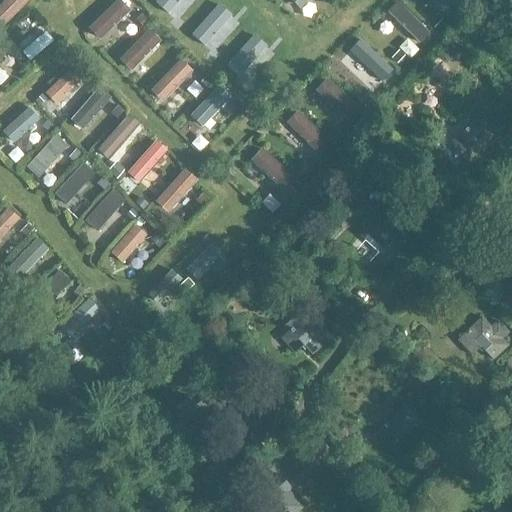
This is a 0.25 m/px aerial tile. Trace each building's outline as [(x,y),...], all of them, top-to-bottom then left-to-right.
[(0,36),(27,12),(17,0),(14,0),(0,13),(0,36)] [(311,0),(307,0),(300,13),(315,22),(324,8),(311,0)] [(397,3),(387,13),(419,43),(428,33),(397,3)] [(115,11),(83,40),(96,53),(127,24),(115,11)] [(141,15),(136,20),(144,28),(149,23),(141,15)] [(15,23),(9,29),(15,36),(22,31),(15,23)] [(155,25),(149,30),(153,34),(159,29),(155,25)] [(325,26),(316,35),(325,44),(321,48),(327,53),(330,50),(333,53),(342,45),(325,26)] [(48,30),(22,53),(30,62),(56,39),(48,30)] [(421,67),(430,57),(408,37),(399,47),(421,67)] [(452,41),(442,51),(451,59),(461,49),(452,41)] [(145,42),(116,69),(130,85),(160,58),(145,42)] [(399,51),(391,59),(396,63),(404,55),(399,51)] [(374,57),(365,66),(391,90),(399,82),(374,57)] [(86,74),(75,63),(44,93),(45,94),(55,105),(86,74)] [(145,104),(160,117),(190,83),(176,70),(145,104)] [(206,87),(214,80),(208,75),(201,82),(206,87)] [(314,91),(346,120),(357,107),(326,78),(314,91)] [(110,98),(98,87),(69,120),(70,120),(82,131),(110,98)] [(372,93),(364,102),(370,107),(378,99),(372,93)] [(42,95),(35,101),(39,106),(46,99),(42,95)] [(236,97),(231,103),(240,110),(245,105),(236,97)] [(316,153),(327,141),(297,111),(285,123),(316,153)] [(453,140),(472,161),(501,135),(482,114),(453,140)] [(340,133),(331,141),(339,149),(347,141),(340,133)] [(38,178),(67,146),(55,135),(26,167),(38,178)] [(250,161),(281,190),(293,177),(261,148),(250,161)] [(83,154),(77,149),(69,158),(75,163),(83,154)] [(65,205),(94,173),(83,162),(54,194),(65,205)] [(306,168),(299,176),(308,184),(316,177),(306,168)] [(163,229),(196,195),(181,181),(149,215),(163,229)] [(203,194),(195,201),(201,207),(208,199),(203,194)] [(239,199),(231,208),(253,227),(261,218),(239,199)] [(91,242),(112,216),(100,207),(79,233),(91,242)] [(0,215),(0,238),(19,219),(8,208),(7,208),(0,215)] [(379,215),(359,236),(388,262),(407,241),(379,215)] [(35,228),(29,223),(22,231),(28,236),(35,228)] [(134,225),(110,253),(122,263),(146,235),(134,225)] [(204,233),(194,243),(219,267),(225,261),(231,267),(235,263),(204,233)] [(165,242),(157,234),(151,241),(159,249),(165,242)] [(146,295),(153,302),(177,276),(169,269),(145,294),(146,295)] [(29,302),(40,313),(70,282),(58,271),(29,302)] [(318,279),(305,275),(302,285),(315,289),(318,279)] [(87,290),(80,285),(73,294),(80,299),(87,290)] [(75,308),(46,335),(54,344),(83,317),(75,308)] [(288,331),(280,339),(294,354),(303,347),(311,356),(332,338),(310,313),(299,322),(296,318),(285,327),(288,331)] [(490,327),(481,317),(456,341),(470,356),(480,348),(491,361),(508,346),(501,339),(508,333),(497,321),(490,327)] [(100,326),(106,333),(111,328),(104,322),(100,326)] [(91,352),(100,361),(126,333),(118,325),(117,325),(91,352)] [(187,396),(172,409),(185,426),(195,418),(203,427),(233,400),(223,388),(209,401),(206,397),(195,405),(187,396)] [(402,404),(372,436),(393,456),(424,424),(402,404)] [(253,407),(243,427),(257,434),(268,414),(253,407)] [(298,511),(303,507),(275,476),(253,496),(268,511),(298,511)] [(428,511),(435,507),(429,500),(423,505),(428,511)]
